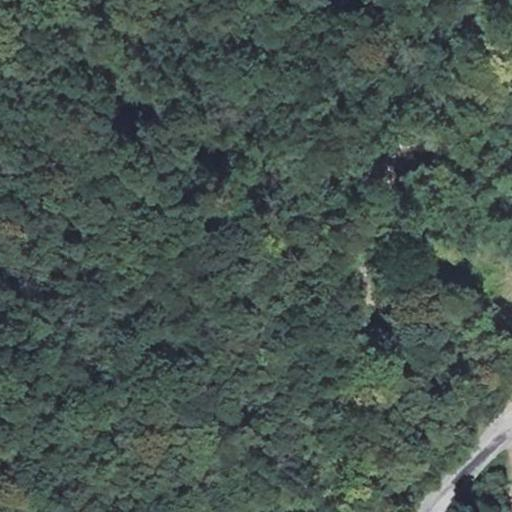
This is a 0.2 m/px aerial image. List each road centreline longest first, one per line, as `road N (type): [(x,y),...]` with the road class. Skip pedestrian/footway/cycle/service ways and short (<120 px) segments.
road 1 (track): [(311,511),(328,369),(408,105),(468,0)]
road 2 (tertiary): [(424,511),(511,418)]
